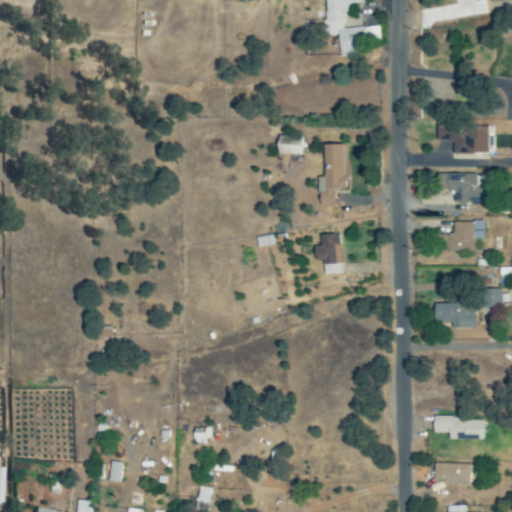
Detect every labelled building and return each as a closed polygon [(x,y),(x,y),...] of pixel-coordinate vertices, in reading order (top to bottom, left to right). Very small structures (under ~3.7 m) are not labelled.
[(323,0),(324,21),(309,21),(309,35),(337,34),(338,56),(362,56),(362,43),(377,42),(377,27),(342,29),(342,12),(349,12),(349,1),(359,1),(359,0),(323,0)] [(487,154),(486,125),(435,126),(435,143),(452,142),(452,154),(487,154)] [(299,156),(300,143),(276,143),(275,155),(299,156)] [(342,145),(322,145),(322,177),(317,178),(317,207),(333,206),(333,189),(342,189),(342,145)] [(486,206),(487,176),(438,174),(438,191),(453,191),(453,204),(486,206)] [(481,222),(451,222),(451,235),(435,235),(435,252),(473,252),(473,240),(481,240),(481,222)] [(322,275),(339,275),(338,235),(318,235),(318,246),(312,246),(313,260),(321,260),(322,275)] [(481,308),(499,308),(499,290),(480,290),(481,308)] [(451,329),(474,329),(474,314),(478,314),(477,296),(453,296),(454,304),(432,304),(433,323),(451,323),(451,329)] [(482,441),(482,419),(431,418),(431,434),(449,434),(449,440),(482,441)] [(469,465),(432,464),(431,483),(468,484),(469,465)] [(76,511),(92,511),(92,501),(77,501),(76,511)]
